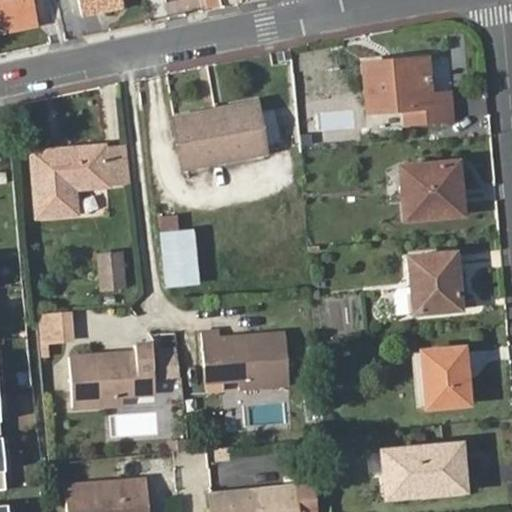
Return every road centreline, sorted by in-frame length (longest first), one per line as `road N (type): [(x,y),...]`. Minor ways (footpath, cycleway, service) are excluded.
road 1 (residential): [(0,82),(323,15)]
road 2 (residential): [(511,120),(501,0)]
